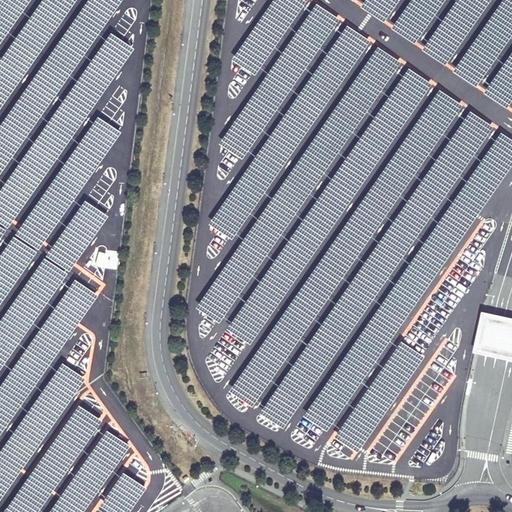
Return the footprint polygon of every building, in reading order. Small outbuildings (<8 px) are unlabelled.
[(86,0),(0,122),(0,172),(121,0),(86,0)] [(0,107),(75,0),(39,0),(0,56),(0,107)] [(0,0),(0,41),(29,0),(0,0)] [(306,0),(271,0),(232,55),(256,72),(306,0)] [(385,20),(398,0),(364,0),(362,4),(385,20)] [(416,42),(445,0),(408,0),(392,25),(416,42)] [(445,64),(489,0),(453,0),(420,47),(445,64)] [(511,33),(511,0),(501,0),(454,68),(477,84),(511,33)] [(243,152),(337,18),(314,2),(220,136),(243,152)] [(233,237),(371,39),(348,23),(210,221),(233,237)] [(134,46),(111,30),(0,188),(0,220),(8,226),(134,46)] [(401,61),(378,45),(197,304),(220,321),(401,61)] [(511,97),(511,47),(483,90),(506,106),(511,97)] [(433,83),(409,66),(228,326),(252,342),(433,83)] [(463,103),(439,87),(230,388),(253,404),(463,103)] [(494,125),(470,108),(261,409),(284,426),(494,125)] [(97,114),(15,231),(39,248),(122,131),(97,114)] [(511,161),(511,137),(500,129),(304,412),(327,428),(511,161)] [(108,214),(85,198),(46,253),(70,270),(108,214)] [(13,234),(0,252),(0,303),(37,251),(13,234)] [(0,368),(67,272),(44,256),(0,317),(0,368)] [(0,384),(0,433),(98,293),(74,277),(0,384)] [(511,317),(484,312),(477,344),(511,351),(511,317)] [(423,355),(399,339),(334,434),(357,450),(423,355)] [(0,497),(85,376),(62,360),(0,448),(0,497)] [(2,511),(36,511),(102,419),(79,403),(2,511)] [(81,511),(129,444),(106,428),(47,511),(81,511)] [(128,511),(146,487),(123,471),(101,503),(114,511),(128,511)]
